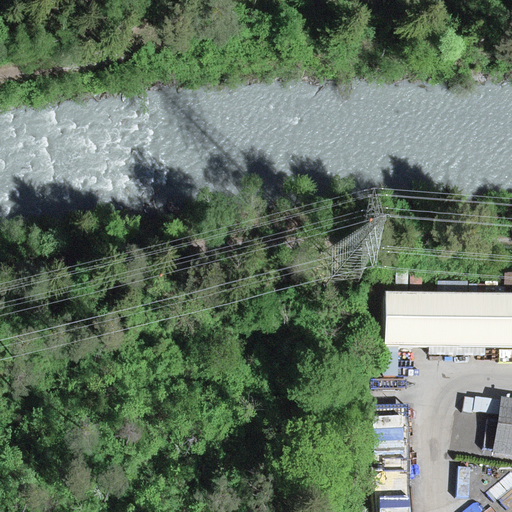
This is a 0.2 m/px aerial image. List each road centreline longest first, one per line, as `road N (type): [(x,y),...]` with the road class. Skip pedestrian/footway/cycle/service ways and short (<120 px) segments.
road 1 (track): [(0,272),(89,255),(352,238),(511,240)]
road 2 (track): [(0,77),(127,60),(131,0)]
